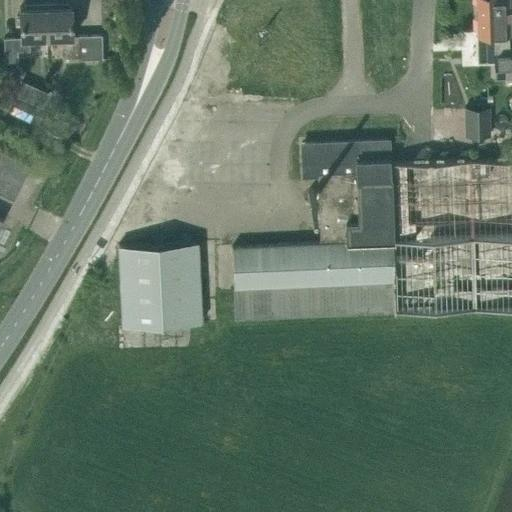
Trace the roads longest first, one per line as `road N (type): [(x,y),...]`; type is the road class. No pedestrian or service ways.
road 1 (primary): [(127,124),(60,254),(0,347)]
road 2 (primary): [(127,124),(160,76),(184,0)]
road 3 (primary): [(158,0),(127,124)]
